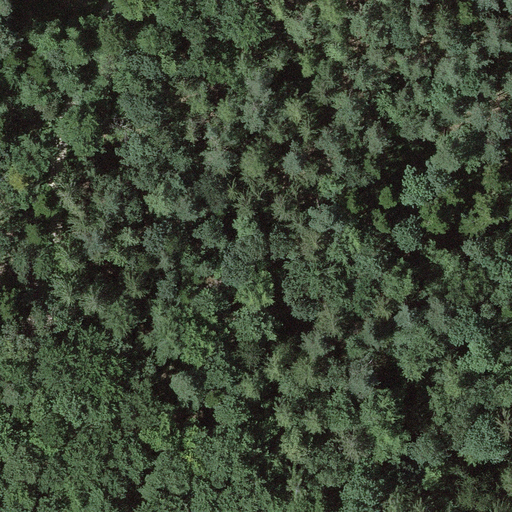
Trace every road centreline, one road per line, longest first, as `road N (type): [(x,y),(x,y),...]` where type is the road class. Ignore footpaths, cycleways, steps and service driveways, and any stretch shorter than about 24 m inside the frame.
road 1 (track): [(511,277),(430,251),(316,236),(199,287),(42,327),(0,329)]
road 2 (track): [(107,0),(63,135),(42,327),(92,511)]
road 3 (track): [(475,511),(481,404),(505,276)]
